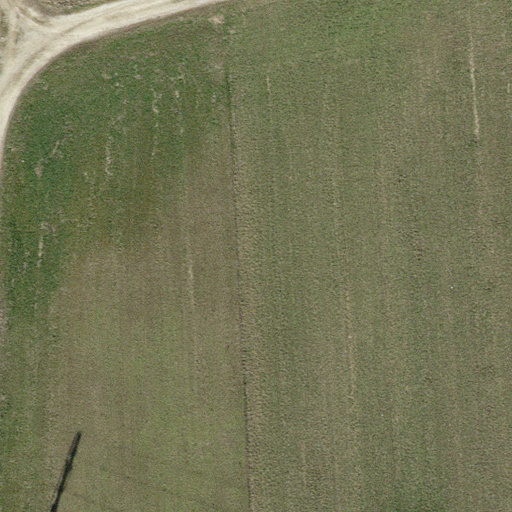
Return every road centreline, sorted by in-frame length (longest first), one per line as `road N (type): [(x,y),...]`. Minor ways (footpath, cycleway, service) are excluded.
road 1 (track): [(0,193),(101,32),(213,0)]
road 2 (track): [(0,159),(19,0)]
